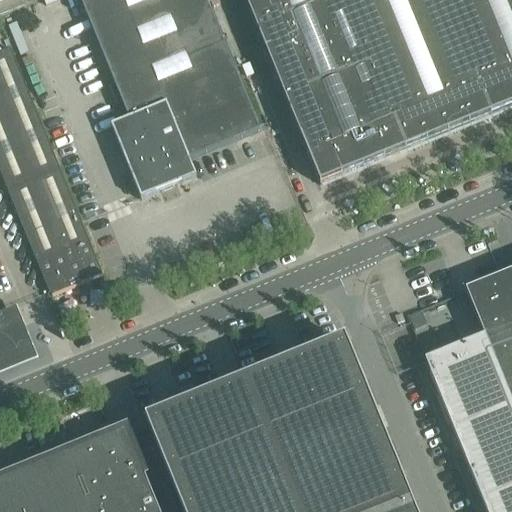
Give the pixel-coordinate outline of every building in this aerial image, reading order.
[(26,0),(8,6),(16,30),(34,25),(26,0)] [(79,0),(129,122),(111,129),(141,202),(197,179),(190,162),(260,133),(206,0),(79,0)] [(511,0),(244,0),(320,187),(349,176),(362,170),(511,109),(511,0)] [(11,51),(0,55),(0,174),(50,297),(102,276),(11,51)] [(485,339),(426,364),(486,511),(511,511),(511,275),(466,294),(485,339)] [(0,318),(0,380),(38,365),(16,312),(0,318)] [(395,318),(398,325),(400,324),(405,323),(402,315),(398,317),(395,318)] [(422,315),(410,320),(415,333),(428,327),(422,315)] [(414,511),(346,342),(145,424),(181,511),(414,511)] [(0,484),(0,511),(158,511),(126,433),(0,484)]
